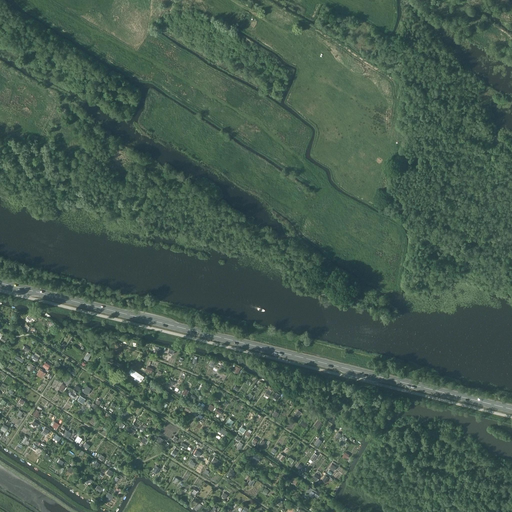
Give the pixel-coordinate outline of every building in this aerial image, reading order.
[(116,361),(114,364),(116,365),(121,368),(123,369),(125,366),(116,361)] [(45,373),(39,369),(36,374),(42,378),(45,373)] [(131,369),(128,373),(131,374),(131,375),(141,382),(144,377),(134,370),(131,369)] [(69,376),(64,382),(68,385),(71,381),(72,378),(69,376)] [(86,385),(82,391),(87,394),(91,388),(86,385)] [(184,404),(182,407),(184,409),(190,413),(192,409),(187,405),(186,405),(184,404)] [(125,407),(120,414),(125,417),(130,410),(125,407)] [(229,418),(225,423),(230,426),(234,421),(229,418)] [(318,420),(314,425),(318,429),(323,423),(318,420)] [(222,427),(219,431),(225,436),(228,432),(222,427)] [(343,435),(338,443),(342,446),(348,438),(343,435)] [(254,452),(250,458),(252,460),(253,459),(257,462),(261,456),(254,452)] [(280,453),(277,458),(281,462),(285,457),(280,453)] [(295,484),(298,480),(293,476),(290,481),(295,484)] [(309,487),(306,492),(310,495),(311,493),(314,495),(316,492),(309,487)] [(198,502),(193,509),(198,511),(202,505),(198,502)] [(332,503),(328,509),(331,511),(333,511),(336,509),(335,508),(336,506),(332,503)]
